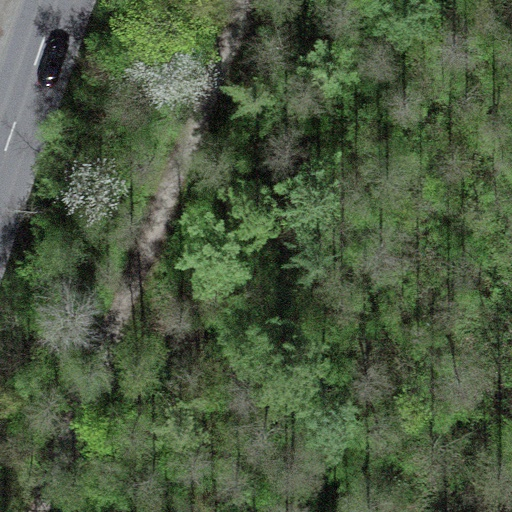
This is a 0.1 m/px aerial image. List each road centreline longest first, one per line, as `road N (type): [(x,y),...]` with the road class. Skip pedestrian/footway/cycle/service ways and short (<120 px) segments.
road 1 (track): [(42,511),(252,0)]
road 2 (tertiary): [(57,0),(0,167)]
